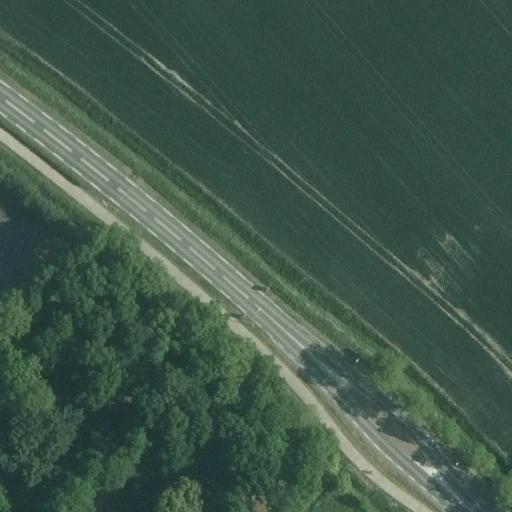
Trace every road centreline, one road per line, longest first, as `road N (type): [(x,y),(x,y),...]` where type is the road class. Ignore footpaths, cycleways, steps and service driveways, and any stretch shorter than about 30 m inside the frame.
road 1 (secondary): [(306,351),(0,98)]
road 2 (secondary): [(473,511),(404,421),(306,351)]
road 3 (secondary): [(306,351),(376,442),(469,511)]
